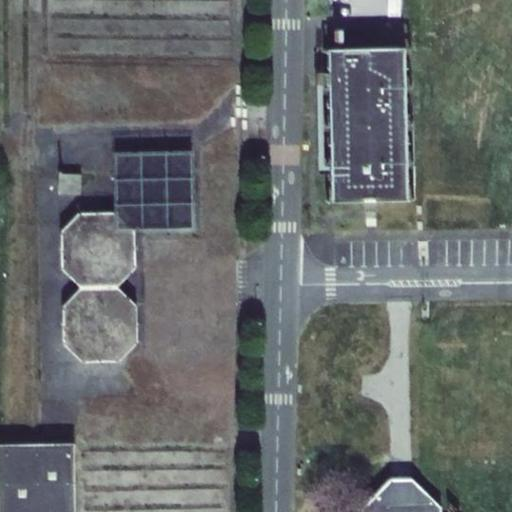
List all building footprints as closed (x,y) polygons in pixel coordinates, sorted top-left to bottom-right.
[(410,22),(333,23),(335,173),(411,172),(410,22)] [(68,351),(130,349),(133,346),(132,302),(117,288),(133,272),(132,228),(193,227),(192,148),(114,149),(115,211),(79,212),(60,232),(61,272),(78,287),(61,305),(62,345),(68,351)] [(80,189),(80,169),(62,170),(62,189),(80,189)] [(78,360),(120,360),(130,349),(68,351),(78,360)] [(70,511),(73,439),(0,436),(0,511),(70,511)] [(439,511),(439,503),(413,478),(391,478),(362,507),(362,511),(439,511)]
